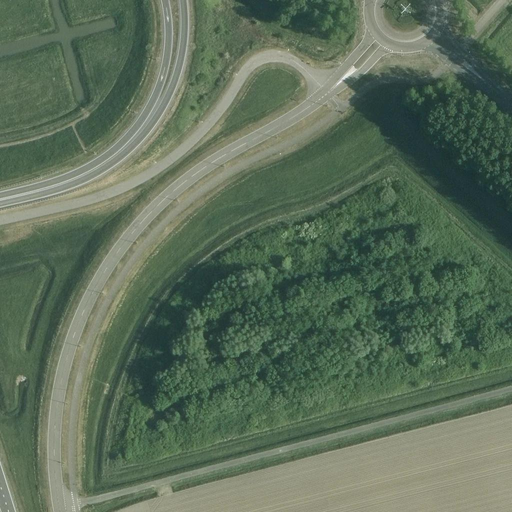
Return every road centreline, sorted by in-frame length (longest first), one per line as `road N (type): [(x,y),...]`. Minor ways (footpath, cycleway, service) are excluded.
road 1 (unclassified): [(62,508),(58,405),(71,346),(100,279),(167,195),(326,95)]
road 2 (unclassified): [(511,389),(62,508)]
road 3 (unclassified): [(0,219),(101,196),(154,171),(219,113),(259,57),(291,60),(326,95)]
road 4 (trunk): [(100,165),(145,133),(164,101),(184,46),(184,0)]
road 5 (trunk): [(164,0),(169,26),(160,82),(134,131),(100,165)]
